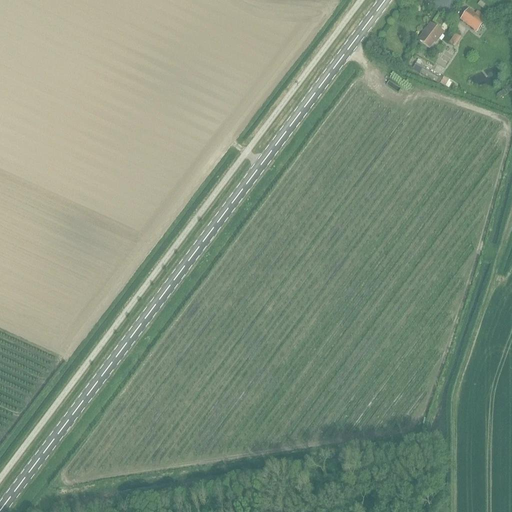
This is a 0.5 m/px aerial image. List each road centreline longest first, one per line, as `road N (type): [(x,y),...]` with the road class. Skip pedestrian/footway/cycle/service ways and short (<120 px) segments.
road 1 (secondary): [(1,511),(385,0)]
road 2 (track): [(453,511),(456,393),(511,231)]
